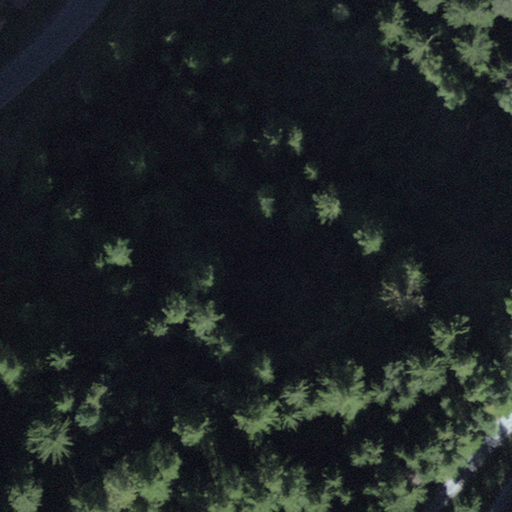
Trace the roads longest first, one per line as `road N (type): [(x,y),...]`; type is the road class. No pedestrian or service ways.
road 1 (track): [(511,425),(491,416),(406,511)]
road 2 (tertiary): [(93,0),(63,40),(0,94)]
